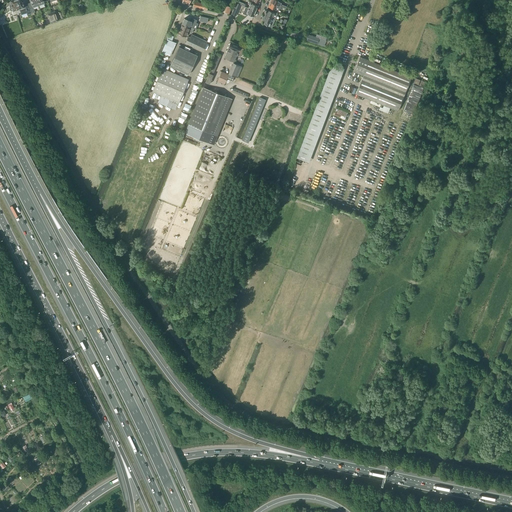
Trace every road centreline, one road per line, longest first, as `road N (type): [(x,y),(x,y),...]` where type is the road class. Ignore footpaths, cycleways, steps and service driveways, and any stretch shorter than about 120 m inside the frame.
road 1 (motorway): [(179,511),(0,146)]
road 2 (motorway): [(319,464),(253,441),(195,407),(38,195)]
road 3 (motorway): [(0,181),(164,511)]
road 4 (motorway): [(193,511),(38,195)]
road 5 (motorway): [(319,464),(255,453),(184,456),(115,481),(73,511)]
road 6 (motorway): [(0,215),(112,434)]
road 7 (motorway): [(511,504),(319,464)]
